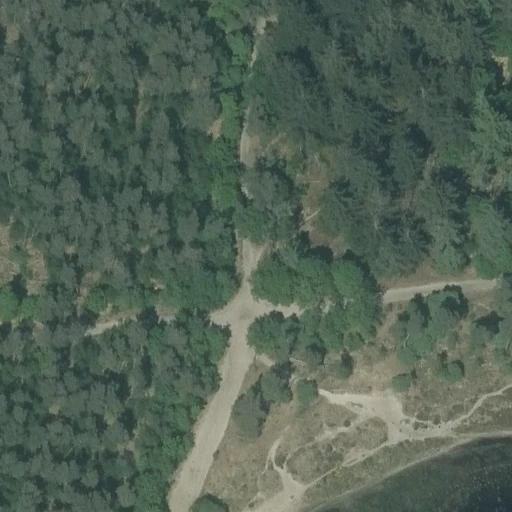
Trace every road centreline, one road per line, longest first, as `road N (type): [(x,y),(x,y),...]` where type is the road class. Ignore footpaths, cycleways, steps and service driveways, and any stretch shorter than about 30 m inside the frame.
road 1 (track): [(511,286),(250,319)]
road 2 (track): [(250,319),(0,334)]
road 3 (track): [(250,319),(179,511)]
